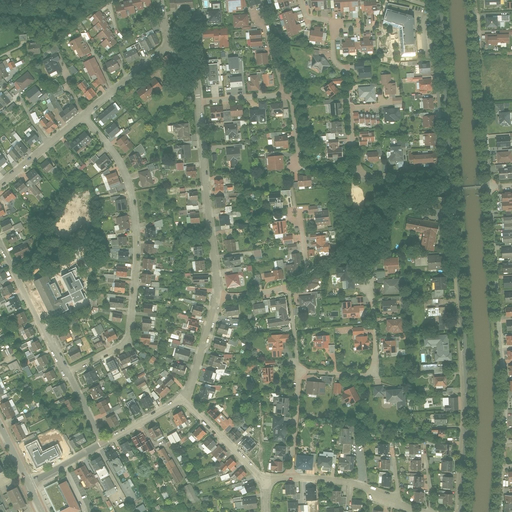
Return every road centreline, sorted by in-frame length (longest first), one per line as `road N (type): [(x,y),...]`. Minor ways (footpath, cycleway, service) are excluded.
road 1 (residential): [(450,172),(459,278),(458,511)]
road 2 (residential): [(491,184),(498,511)]
road 3 (residential): [(84,116),(124,169),(138,248),(130,338),(67,373)]
road 4 (residential): [(290,477),(300,373),(364,376),(373,369),(368,283)]
road 5 (residential): [(215,295),(199,102)]
road 6 (residential): [(476,0),(491,184)]
road 7 (residential): [(438,0),(450,172)]
road 8 (residential): [(450,172),(359,171),(349,107)]
road 9 (residential): [(215,295),(296,281),(304,268),(293,211)]
road 10 (residential): [(67,373),(0,238)]
